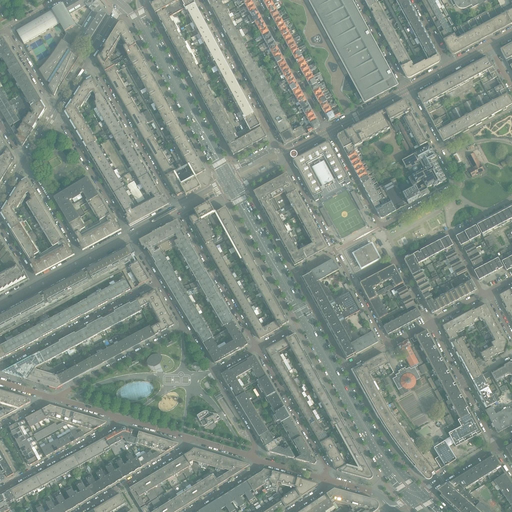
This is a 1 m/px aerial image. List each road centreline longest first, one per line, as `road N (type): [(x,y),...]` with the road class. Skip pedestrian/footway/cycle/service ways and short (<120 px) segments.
road 1 (residential): [(328,131),(379,226),(445,191),(456,184),(406,89)]
road 2 (residential): [(157,282),(0,366)]
road 3 (residential): [(87,58),(178,209)]
road 4 (residential): [(282,153),(198,0)]
road 5 (secondary): [(229,182),(146,32)]
road 6 (residential): [(178,209),(256,347)]
road 7 (secondary): [(305,321),(229,182)]
road 8 (residential): [(331,481),(256,347)]
road 9 (residential): [(48,397),(184,327)]
road 10 (residential): [(257,0),(328,131)]
road 11 (residential): [(282,153),(353,282)]
road 12 (residential): [(130,235),(55,109)]
road 13 (secondary): [(376,448),(305,321)]
road 14 (residential): [(116,416),(111,427),(0,489)]
road 15 (residential): [(430,323),(495,445)]
road 16 (residential): [(77,511),(188,439)]
road 17 (residential): [(353,282),(387,346),(430,323)]
